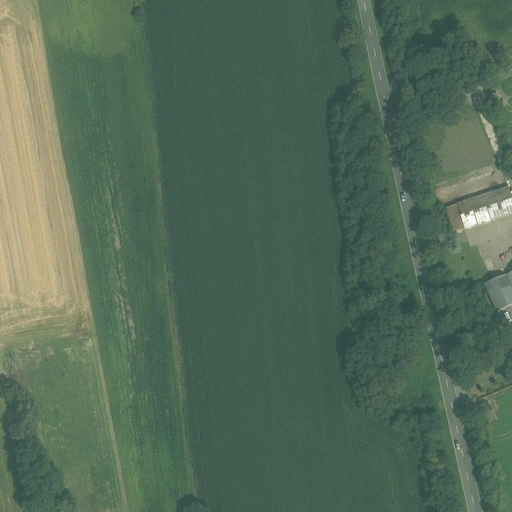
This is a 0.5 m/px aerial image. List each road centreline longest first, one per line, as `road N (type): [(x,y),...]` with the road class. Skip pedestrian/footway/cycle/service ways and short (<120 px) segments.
road 1 (secondary): [(476,511),(391,125)]
road 2 (unclassified): [(511,68),(391,125)]
road 3 (secondary): [(391,125),(364,0)]
